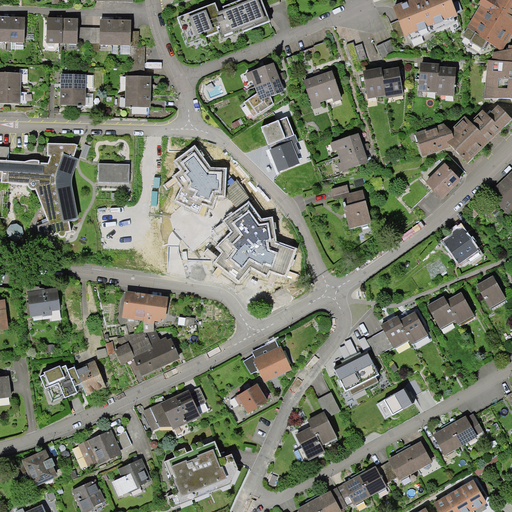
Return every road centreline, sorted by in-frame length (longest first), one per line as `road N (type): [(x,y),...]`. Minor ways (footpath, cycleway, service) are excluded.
road 1 (residential): [(511,367),(259,507),(241,503)]
road 2 (residential): [(255,334),(104,408),(0,447)]
road 3 (residential): [(255,334),(217,294),(0,271)]
road 4 (residential): [(330,291),(341,321),(336,338),(276,425),(241,503)]
road 5 (residential): [(511,154),(451,208),(330,291)]
road 6 (residential): [(330,291),(293,208),(217,135),(195,128)]
road 7 (residential): [(195,128),(0,123)]
road 8 (residential): [(177,75),(355,5)]
road 9 (residential): [(0,11),(155,13)]
